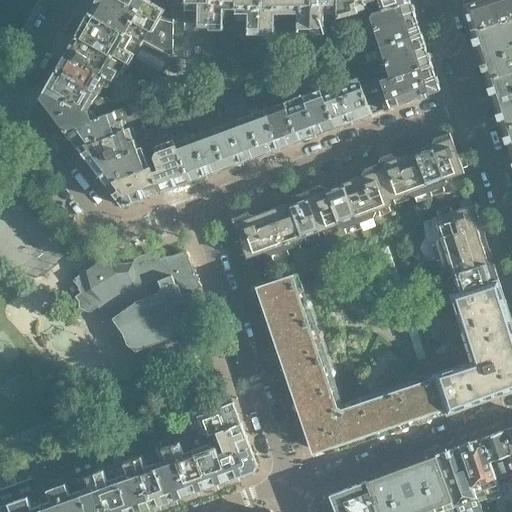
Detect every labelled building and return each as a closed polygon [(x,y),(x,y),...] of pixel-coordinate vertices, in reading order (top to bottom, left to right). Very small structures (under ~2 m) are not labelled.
[(173,57),(172,0),(95,0),(90,11),(173,58),(173,57)] [(213,27),(212,0),(187,0),(188,22),(201,22),(201,27),(213,27)] [(238,2),(237,0),(212,0),(213,27),(226,27),(225,2),(238,2)] [(264,32),(263,0),(237,0),(238,2),(238,7),(251,7),(251,32),(264,32)] [(288,7),(288,0),(263,0),(264,32),(276,32),(276,7),(288,7)] [(314,31),(313,0),(288,0),(288,7),(301,7),(301,31),(314,31)] [(339,16),(338,0),(313,0),(314,31),(326,31),(326,16),(339,16)] [(338,0),(339,16),(361,9),(359,3),(368,0),(338,0)] [(410,0),(409,0),(384,8),(375,11),(371,15),(381,44),(421,31),(410,0)] [(409,0),(381,0),(384,8),(409,0)] [(511,0),(462,0),(464,4),(472,28),(494,20),(493,16),(504,12),(506,16),(511,14),(511,0)] [(173,58),(90,11),(77,33),(115,55),(115,56),(160,81),(173,58)] [(511,14),(506,16),(507,21),(496,25),(494,20),(472,28),(479,50),(503,43),(511,39),(511,14)] [(431,62),(421,31),(381,44),(391,75),(431,62)] [(110,65),(115,56),(115,55),(77,33),(67,51),(124,84),(128,76),(110,65)] [(511,67),(511,39),(503,43),(479,50),(487,75),(503,70),(511,67)] [(350,53),(346,42),(327,49),(331,60),(350,53)] [(331,60),(327,49),(309,56),(313,67),(331,60)] [(124,84),(67,51),(57,69),(95,91),(101,81),(119,91),(124,84)] [(313,67),(309,56),(291,63),(295,74),(313,67)] [(439,89),(431,62),(391,75),(362,86),(372,113),(439,89)] [(295,74),(291,63),(273,69),(277,80),(278,84),(296,77),(295,74)] [(511,95),(511,67),(503,70),(487,75),(495,100),(511,95)] [(89,101),(95,91),(57,69),(41,96),(41,97),(65,129),(91,120),(88,111),(93,102),(89,101)] [(277,80),(273,69),(255,76),(259,87),(277,80)] [(259,87),(255,76),(237,83),(241,94),(259,87)] [(372,113),(362,86),(360,79),(349,83),(347,78),(331,84),(333,89),(323,93),(335,127),(372,113)] [(241,94),(237,83),(218,90),(222,100),(241,94)] [(222,100),(218,90),(200,96),(204,107),(222,100)] [(335,127),(323,93),(313,97),(311,91),(294,97),(296,103),(287,107),(299,140),(335,127)] [(511,122),(511,95),(495,100),(503,125),(511,122)] [(204,107),(200,96),(182,103),(186,114),(204,107)] [(186,114),(182,103),(164,110),(165,113),(168,121),(186,114)] [(299,140),(287,107),(277,110),(275,104),(258,111),(260,116),(250,120),(263,154),(299,140)] [(78,145),(126,127),(137,124),(133,114),(112,122),(108,113),(91,120),(65,129),(78,145)] [(168,121),(165,113),(148,120),(150,127),(168,121)] [(263,154),(250,120),(240,124),(238,118),(222,124),(224,130),(214,133),(226,167),(263,154)] [(511,149),(511,122),(503,125),(511,150),(511,149)] [(140,147),(136,137),(131,139),(126,127),(78,145),(92,164),(140,147)] [(226,167),(214,133),(204,137),(202,131),(194,134),(185,138),(187,143),(178,147),(177,147),(190,181),(226,167)] [(464,172),(450,132),(435,138),(431,144),(397,157),(391,154),(385,156),(400,196),(408,193),(415,196),(443,185),(446,179),(464,172)] [(190,181),(177,147),(178,147),(175,141),(158,147),(154,156),(159,168),(153,170),(161,192),(190,181)] [(148,168),(140,147),(92,164),(106,183),(148,168)] [(400,196),(385,156),(380,158),(377,164),(364,169),(361,176),(327,188),(320,185),(306,191),(321,231),(338,224),(345,227),(373,217),(376,210),(389,205),(392,199),(400,196)] [(161,192),(153,170),(152,167),(148,168),(106,183),(123,205),(124,205),(161,192)] [(321,231),(306,191),(291,196),(288,202),(254,215),(247,212),(232,218),(247,258),(265,251),(272,254),(300,244),(303,237),(321,231)] [(487,260),(481,242),(476,226),(479,219),(475,204),(434,217),(440,235),(436,242),(446,270),(452,274),(458,292),(499,279),(494,264),(487,260)] [(425,357),(388,246),(380,248),(418,359),(425,357)] [(199,347),(192,329),(193,329),(197,325),(195,319),(199,317),(200,318),(202,313),(201,312),(197,300),(194,299),(191,292),(194,292),(202,286),(193,274),(194,272),(186,251),(173,255),(165,256),(160,258),(158,251),(148,252),(138,256),(136,257),(135,258),(134,259),(134,260),(133,262),(113,264),(112,265),(99,254),(93,256),(77,267),(80,274),(73,279),(79,288),(78,288),(80,292),(75,296),(78,301),(79,306),(85,310),(90,312),(98,306),(103,313),(119,301),(121,297),(124,297),(128,302),(132,303),(136,301),(139,297),(138,293),(141,292),(144,294),(144,296),(152,297),(152,295),(158,293),(160,299),(157,303),(160,310),(156,312),(154,314),(155,316),(152,320),(154,327),(160,327),(161,331),(158,335),(160,340),(155,342),(156,344),(154,345),(151,351),(155,354),(156,357),(154,358),(152,361),(157,373),(160,374),(165,372),(166,374),(174,371),(176,366),(196,358),(194,353),(195,352),(199,347)] [(342,407),(338,405),(293,274),(295,274),(294,273),(256,285),(308,437),(309,437),(310,441),(313,444),(316,447),(317,447),(319,448),(321,449),(323,450),(325,450),(327,451),(330,451),(332,450),(334,450),(358,442),(357,438),(370,433),(372,438),(427,420),(425,414),(434,411),(436,416),(449,412),(437,375),(342,407)] [(511,388),(511,319),(499,279),(458,292),(452,294),(472,359),(436,372),(437,375),(449,412),(511,388)] [(241,421),(233,401),(217,407),(198,414),(206,434),(220,429),(241,421)] [(250,445),(241,421),(220,429),(227,446),(230,453),(250,445)] [(511,452),(511,451),(504,429),(481,438),(490,461),(496,459),(511,452)] [(496,477),(490,461),(481,438),(459,446),(473,485),(496,477)] [(112,459),(105,439),(86,446),(90,457),(93,466),(112,459)] [(230,479),(219,449),(217,444),(203,449),(201,442),(194,444),(196,452),(209,487),(215,485),(214,484),(224,481),(230,479)] [(209,487),(196,452),(186,455),(182,444),(173,447),(190,494),(198,491),(198,490),(208,487),(209,487)] [(257,464),(250,445),(230,453),(227,446),(219,449),(230,479),(239,476),(243,474),(244,474),(253,470),(254,471),(255,470),(258,464),(257,464)] [(483,511),(473,485),(459,446),(369,479),(380,511),(437,511),(456,505),(457,511),(483,511)] [(190,494),(173,447),(163,451),(168,462),(158,466),(171,501),(172,500),(171,500),(181,497),(190,494)] [(511,452),(496,459),(502,477),(511,473),(511,452)] [(110,511),(96,475),(93,466),(90,457),(71,464),(88,511),(110,511)] [(171,501),(158,466),(148,469),(144,458),(135,461),(151,508),(160,504),(169,501),(170,501),(171,501)] [(151,508),(135,461),(125,464),(129,476),(120,479),(131,511),(138,511),(142,510),(143,511),(151,508)] [(88,511),(71,464),(33,478),(45,511),(88,511)] [(131,511),(120,479),(110,483),(106,471),(96,475),(110,511),(131,511)] [(45,511),(33,478),(0,490),(0,507),(19,500),(23,511),(45,511)] [(378,511),(367,480),(343,489),(330,494),(331,498),(336,511),(378,511)] [(23,511),(19,500),(0,507),(1,511),(23,511)]
